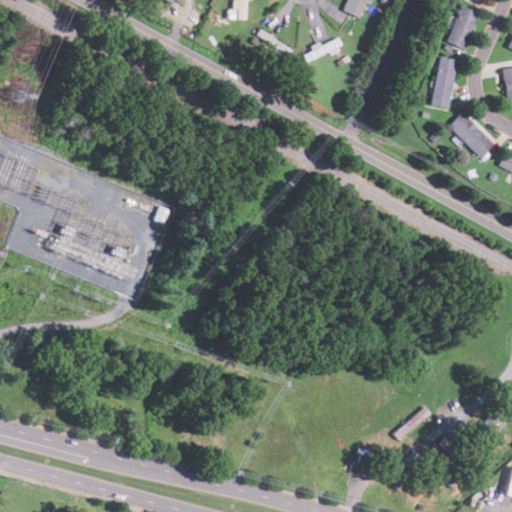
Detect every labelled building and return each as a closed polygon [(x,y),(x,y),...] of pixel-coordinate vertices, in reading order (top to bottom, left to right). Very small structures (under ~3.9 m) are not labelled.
[(235,0),(235,17),(244,17),(244,0),(235,0)] [(363,0),(344,0),(341,10),(357,17),(363,0)] [(443,41),(460,47),(474,12),(457,5),(443,41)] [(258,27),(253,34),(287,56),(291,50),(258,27)] [(301,54),(305,61),(339,45),(335,37),(301,54)] [(446,108),(452,59),(435,57),(429,105),(446,108)] [(511,98),(511,66),(500,68),(503,99),(511,98)] [(446,125),(476,156),(490,143),(459,112),(446,125)] [(511,155),(503,150),(496,164),(511,172),(511,155)] [(511,389),(506,387),(502,394),(511,398),(511,389)] [(427,414),(422,407),(390,432),(395,438),(427,414)] [(501,419),(485,411),(471,438),(486,447),(501,419)] [(367,450),(353,448),(349,471),(362,474),(367,450)] [(420,461),(449,487),(455,481),(425,455),(420,461)] [(511,464),(509,464),(502,494),(511,496),(511,464)]
